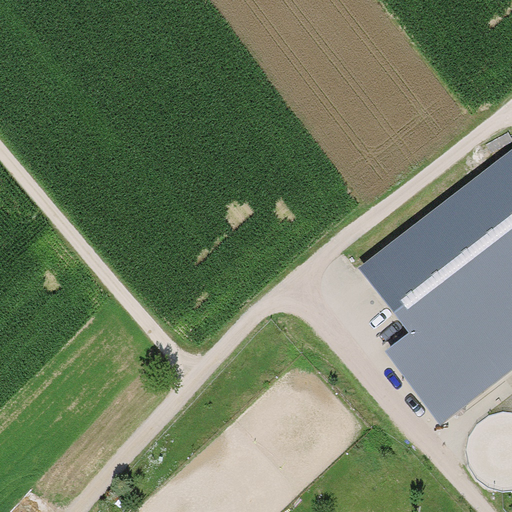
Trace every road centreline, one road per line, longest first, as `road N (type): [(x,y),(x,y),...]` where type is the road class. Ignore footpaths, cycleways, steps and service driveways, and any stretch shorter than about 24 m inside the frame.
road 1 (track): [(0,149),(197,379),(74,511)]
road 2 (track): [(197,379),(288,292),(511,114)]
road 3 (track): [(288,292),(481,511)]
